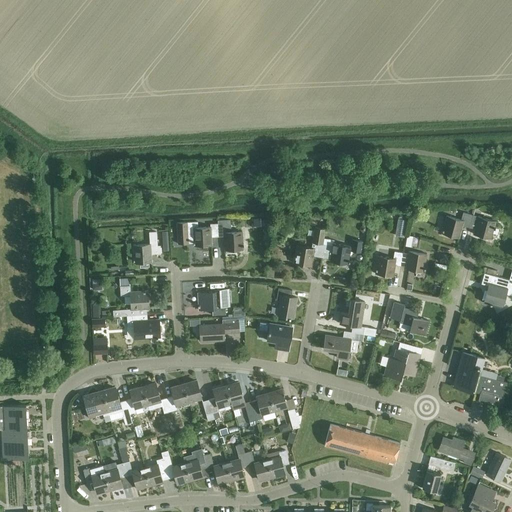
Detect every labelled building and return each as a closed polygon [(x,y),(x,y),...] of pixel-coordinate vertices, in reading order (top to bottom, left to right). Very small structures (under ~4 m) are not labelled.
[(469,227),(473,215),(462,212),(460,219),(446,215),(442,233),(459,237),(462,225),(469,227)] [(473,215),(469,227),(475,228),(473,234),(490,238),(495,220),(478,216),(473,215)] [(211,236),(218,236),(217,217),(210,217),(210,226),(197,227),(197,221),(186,222),(186,221),(176,222),(177,243),(193,242),(193,245),(211,244),(211,236)] [(217,217),(218,236),(224,236),(225,250),(242,249),(242,231),(231,231),(230,219),(218,220),(217,217)] [(320,256),(322,243),(324,228),(314,226),(311,247),(296,244),(293,262),(311,265),(312,255),(320,256)] [(160,246),(157,247),(156,232),(149,232),(150,244),(132,245),(134,263),(139,262),(140,268),(149,267),(149,262),(152,262),(151,253),(155,252),(155,254),(160,253),(160,246)] [(322,243),(320,256),(329,258),(329,261),(348,263),(350,251),(360,252),(362,241),(352,240),(351,245),(333,243),(333,240),(323,238),(322,243)] [(400,265),(403,252),(395,251),(395,249),(388,248),(388,250),(379,248),(375,273),(393,276),(395,264),(400,265)] [(403,252),(400,265),(406,266),(405,268),(423,271),(426,253),(409,250),(408,253),(403,252)] [(438,261),(440,261),(440,263),(446,264),(448,255),(439,253),(438,261)] [(511,286),(511,271),(509,279),(484,273),(481,283),(489,285),(484,302),(501,307),(505,293),(510,295),(511,286)] [(131,309),(113,310),(113,316),(147,314),(146,308),(149,308),(148,290),(130,291),(130,285),(130,278),(120,278),(120,286),(121,296),(130,295),(131,309)] [(212,314),(225,313),(225,306),(230,305),(229,288),(216,289),(216,291),(198,292),(199,310),(212,309),(212,314)] [(277,315),(293,318),(297,297),(291,296),(292,290),(278,288),(276,299),(280,300),(277,315)] [(355,332),(355,333),(362,334),(364,327),(360,326),(364,301),(350,299),(348,313),(341,312),(339,323),(352,325),(350,331),(350,332),(355,332)] [(235,300),(235,309),(246,309),(246,301),(235,300)] [(409,331),(425,335),(429,320),(417,317),(418,311),(403,307),(404,304),(395,302),(391,317),(400,319),(399,322),(410,325),(409,331)] [(147,314),(113,316),(127,315),(128,326),(128,338),(134,338),(134,339),(142,338),(160,337),(159,319),(147,320),(147,314)] [(200,325),(200,341),(224,340),(224,333),(239,332),(238,320),(244,320),(244,316),(223,317),(223,324),(200,325)] [(104,328),(104,319),(92,319),(92,328),(104,328)] [(260,322),(259,329),(268,331),(267,340),(281,343),(280,349),(288,350),(292,327),(270,323),(270,324),(260,322)] [(350,332),(350,331),(343,330),(342,337),(325,334),(323,348),(337,351),(336,357),(347,359),(350,339),(354,339),(355,333),(355,332),(350,332)] [(379,335),(394,339),(396,334),(381,330),(379,335)] [(106,338),(93,338),(93,344),(93,354),(107,353),(106,343),(106,338)] [(388,357),(383,374),(400,379),(402,373),(414,376),(420,353),(421,348),(399,342),(397,349),(395,358),(388,357)] [(463,352),(453,386),(475,392),(475,389),(481,391),(478,400),(502,407),(504,397),(503,396),(505,390),(506,390),(508,382),(496,379),(497,373),(481,369),(484,357),(463,352)] [(183,385),(188,401),(201,397),(197,381),(183,385)] [(225,387),(230,403),(243,399),(239,383),(225,387)] [(170,411),(166,398),(160,399),(156,384),(143,387),(149,409),(162,406),(164,413),(170,411)] [(176,405),(188,401),(183,385),(171,389),(173,396),(166,398),(170,411),(177,409),(176,405)] [(144,411),(149,409),(143,387),(129,391),(131,398),(125,400),(132,423),(132,422),(129,414),(136,412),(135,408),(142,406),(144,411)] [(214,397),(208,399),(212,413),(219,411),(218,406),(230,403),(225,387),(212,390),(214,397)] [(115,388),(102,392),(108,414),(110,421),(123,417),(125,424),(132,423),(125,400),(120,402),(115,388)] [(269,394),(273,410),(287,406),(282,390),(269,394)] [(89,395),(83,397),(84,399),(85,404),(89,418),(96,416),(95,415),(103,413),(103,416),(108,414),(102,392),(89,395)] [(257,400),(251,402),(256,420),(263,418),(261,414),(273,410),(269,394),(256,397),(257,400)] [(208,421),(214,419),(208,399),(202,401),(208,421)] [(251,402),(244,403),(246,408),(250,422),(256,420),(251,402)] [(0,511),(0,429),(1,430),(3,460),(28,458),(26,405),(3,406),(0,406),(0,511)] [(287,410),(293,429),(299,427),(294,408),(287,410)] [(324,445),(393,464),(399,443),(330,424),(324,445)] [(456,439),(456,441),(443,437),(439,450),(465,459),(464,462),(471,464),(475,452),(461,448),(464,441),(456,439)] [(248,466),(244,453),(242,443),(235,445),(238,458),(226,462),(230,479),(243,475),(241,468),(248,466)] [(196,460),(185,463),(189,479),(208,474),(206,469),(203,455),(201,449),(194,451),(196,460)] [(189,480),(185,463),(172,466),(167,450),(161,452),(163,458),(162,458),(168,478),(175,477),(176,483),(189,480)] [(267,460),(271,476),(284,472),(283,465),(289,463),(285,450),(278,451),(280,456),(267,460)] [(271,476),(267,460),(254,463),(250,451),(244,453),(248,466),(254,464),(258,479),(271,476)] [(230,479),(226,462),(213,465),(210,453),(203,455),(206,469),(213,467),(217,482),(230,479)] [(486,474),(501,481),(510,459),(496,453),(486,474)] [(428,464),(453,471),(455,462),(430,455),(428,464)] [(162,480),(168,478),(162,458),(156,460),(157,463),(144,467),(149,484),(162,480)] [(149,484),(144,467),(132,471),(129,461),(122,463),(126,476),(133,474),(136,487),(149,484)] [(115,462),(102,465),(109,489),(122,485),(120,478),(126,476),(122,463),(116,464),(115,462)] [(96,492),(109,489),(102,465),(90,469),(89,468),(83,470),(87,483),(93,481),(96,492)] [(469,472),(482,478),(484,473),(471,466),(469,472)] [(436,489),(440,490),(442,484),(438,483),(440,474),(433,472),(433,470),(427,468),(422,487),(436,491),(436,489)] [(489,511),(494,502),(491,500),(495,491),(478,484),(469,504),(473,506),(469,511),(489,511)] [(371,511),(393,511),(394,511),(390,511),(390,505),(373,504),(373,503),(366,502),(366,509),(372,509),(371,511)]
